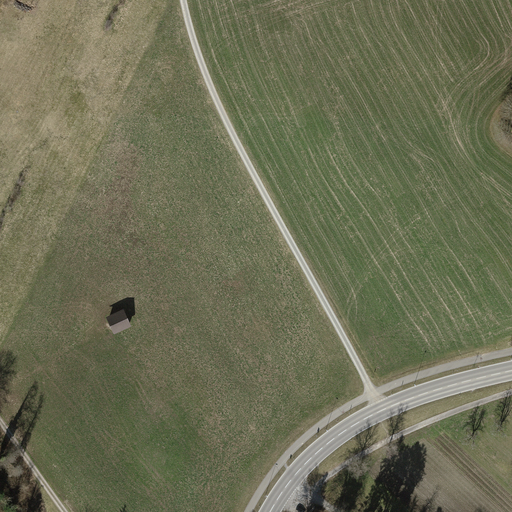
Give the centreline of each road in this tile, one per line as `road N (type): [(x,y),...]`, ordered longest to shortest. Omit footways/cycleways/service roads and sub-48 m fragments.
road 1 (track): [(380,411),(209,86),(182,0)]
road 2 (secondary): [(511,371),(428,392),(350,427),(292,477),(270,511)]
road 3 (track): [(511,393),(390,439)]
